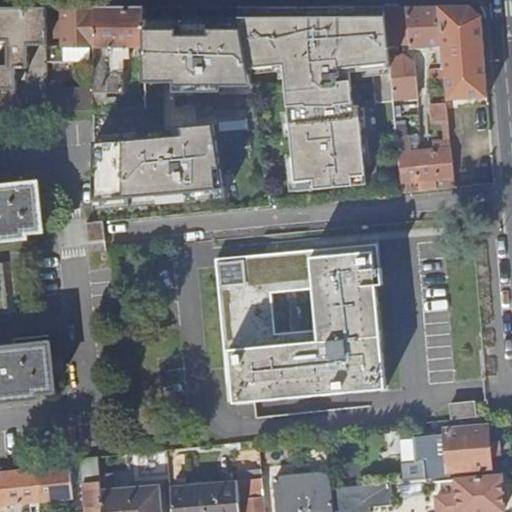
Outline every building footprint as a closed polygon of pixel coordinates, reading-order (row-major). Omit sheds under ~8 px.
[(443,56),(438,7),(384,6),(385,12),(388,46),(409,44),(410,49),(434,47),(435,57),(443,56)] [(48,45),(48,8),(0,7),(0,40),(4,41),(4,65),(0,65),(0,115),(6,115),(5,89),(18,89),(17,68),(30,67),(30,45),(48,45)] [(145,20),(145,7),(95,8),(95,46),(93,46),(94,92),(94,93),(123,92),(124,51),(129,50),(128,45),(145,45),(145,20)] [(272,15),(240,15),(241,23),(247,63),(248,68),(283,65),(295,181),(299,180),(300,191),(366,184),(358,105),(353,106),(350,72),(391,68),(389,56),(388,46),(385,12),(355,12),(355,7),(272,7),(272,15)] [(488,96),(481,15),(471,7),(438,7),(443,56),(444,68),(445,78),(447,100),(488,96)] [(95,46),(95,8),(65,8),(66,21),(59,21),(58,37),(65,37),(65,45),(93,46),(95,46)] [(191,30),(190,27),(180,27),(179,19),(145,20),(145,45),(145,79),(148,79),(178,78),(199,78),(198,70),(191,30)] [(247,63),(241,23),(216,27),(223,66),(247,63)] [(223,66),(216,27),(191,30),(198,70),(223,66)] [(404,54),(389,56),(391,68),(393,97),(418,95),(415,62),(404,54)] [(445,78),(444,68),(428,70),(428,79),(445,78)] [(177,91),(178,78),(148,79),(148,92),(177,91)] [(48,113),(94,110),(94,93),(94,92),(63,93),(62,83),(48,84),(48,113)] [(191,121),(207,118),(204,104),(204,103),(189,105),(191,121)] [(430,104),(432,122),(449,121),(447,103),(430,104)] [(224,120),(222,109),(208,111),(210,123),(224,120)] [(437,189),(455,187),(451,149),(434,151),(407,153),(406,146),(410,146),(409,137),(397,138),(402,193),(419,192),(418,180),(436,178),(437,189)] [(434,151),(451,149),(450,140),(433,141),(434,151)] [(247,208),(271,206),(270,204),(265,174),(242,176),(247,208)] [(42,231),(38,183),(0,186),(0,240),(26,237),(27,233),(42,231)] [(381,276),(378,245),(218,259),(219,266),(228,368),(229,384),(234,384),(236,401),(255,400),(256,423),(306,419),(304,396),(385,388),(376,276),(381,276)] [(0,401),(40,397),(39,392),(55,389),(50,342),(0,347),(0,401)] [(452,420),(476,418),(474,402),(450,405),(452,420)] [(438,434),(437,422),(413,424),(414,436),(438,434)] [(488,443),(487,427),(445,431),(448,472),(490,469),(489,456),(498,455),(497,442),(488,443)] [(102,511),(101,491),(98,457),(35,464),(39,502),(85,497),(85,511),(102,511)] [(39,502),(35,464),(29,464),(29,469),(2,472),(1,467),(0,467),(0,497),(2,497),(3,506),(39,502)] [(277,511),(333,511),(331,488),(330,474),(274,479),(277,511)] [(502,511),(505,511),(502,476),(455,480),(457,511),(502,511)] [(262,511),(262,497),(264,497),(262,479),(237,482),(238,483),(239,500),(245,499),(245,511),(262,511)] [(173,511),(239,511),(239,500),(238,483),(171,489),(173,511)] [(333,511),(370,511),(370,508),(393,506),(390,483),(331,488),(333,511)] [(101,491),(102,511),(159,511),(158,487),(101,491)]
